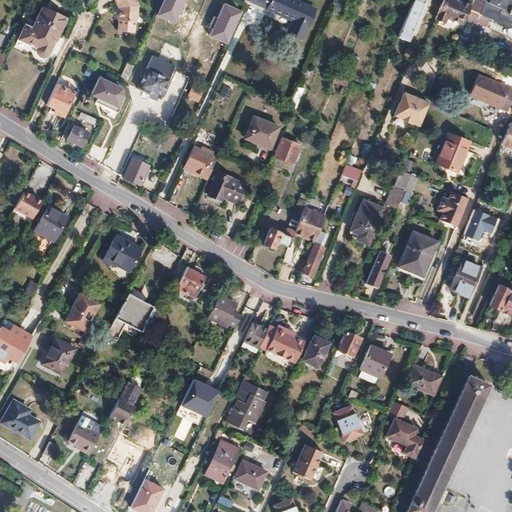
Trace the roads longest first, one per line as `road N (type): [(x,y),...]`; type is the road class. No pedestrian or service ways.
road 1 (residential): [(0,122),(261,279),(511,348)]
road 2 (unknown): [(416,321),(487,163)]
